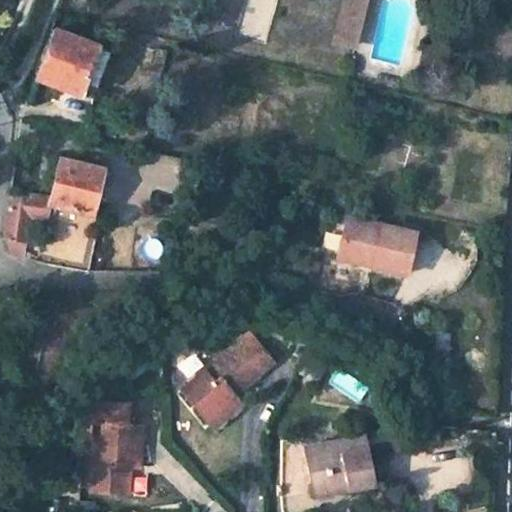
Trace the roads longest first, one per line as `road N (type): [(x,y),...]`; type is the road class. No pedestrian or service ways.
road 1 (residential): [(511,424),(460,423),(436,404),(379,324),(267,291),(122,287),(0,264)]
road 2 (unknown): [(0,106),(40,46),(58,0)]
